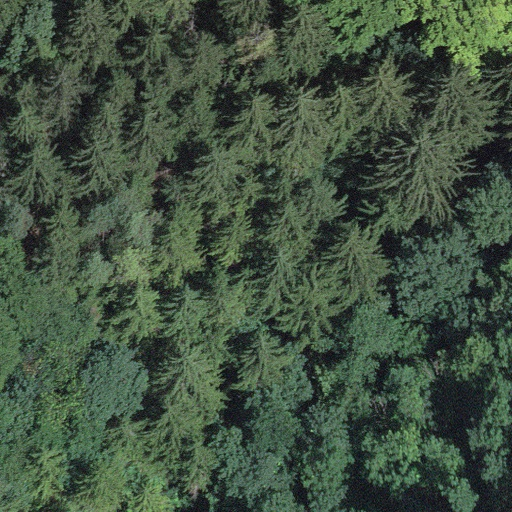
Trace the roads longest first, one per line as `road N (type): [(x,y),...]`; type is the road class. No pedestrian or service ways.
road 1 (track): [(511,305),(456,335),(298,511)]
road 2 (track): [(0,84),(203,0)]
